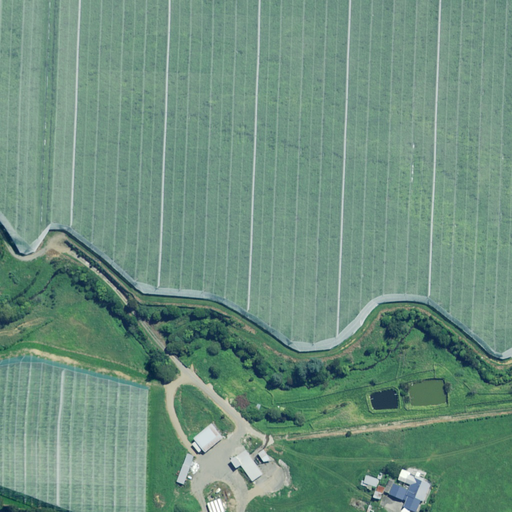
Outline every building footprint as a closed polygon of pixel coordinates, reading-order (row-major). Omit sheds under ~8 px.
[(223,437),(212,423),(193,438),(196,441),(192,444),(198,452),(202,449),(205,452),(223,437)] [(192,456),(195,450),(190,448),(175,481),(182,484),(194,457),(192,456)] [(269,459),(263,449),(258,453),(264,462),(269,459)] [(262,474),(245,450),(231,460),(236,468),(240,464),(252,481),(262,474)] [(286,462),(273,452),(270,456),(283,467),(286,462)] [(404,507),(400,511),(411,511),(412,511),(409,509),(411,510),(416,511),(420,500),(424,501),(430,483),(424,481),(425,478),(419,476),(421,472),(417,471),(415,476),(409,474),(410,472),(402,469),(398,479),(410,484),(409,489),(389,481),(385,492),(406,500),(403,507),(404,507)] [(375,488),(371,487),(370,491),(374,492),(375,493),(373,497),(380,499),(384,487),(377,485),(379,479),(366,475),(364,481),(362,481),(361,484),(367,486),(368,484),(377,486),(376,488),(375,488)] [(220,486),(214,479),(210,482),(216,489),(220,486)] [(367,502),(350,495),(346,505),(363,511),(367,502)] [(224,511),(220,499),(207,503),(209,511),(224,511)]
